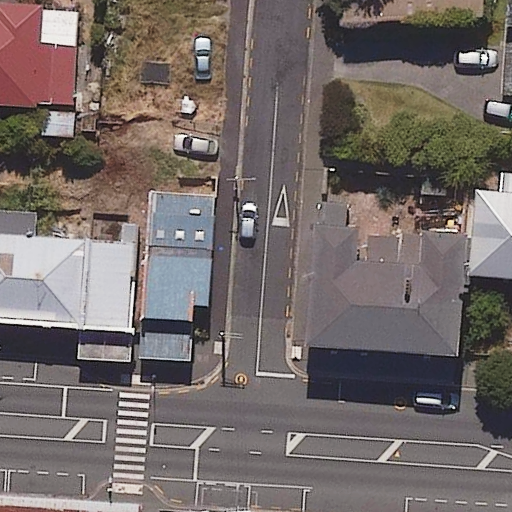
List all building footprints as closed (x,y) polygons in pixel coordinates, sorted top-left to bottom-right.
[(484,19),(483,0),(341,0),(343,25),(484,19)] [(511,0),(507,0),(503,97),(511,97),(511,0)] [(0,6),(0,106),(37,107),(37,142),(75,142),(74,6),(0,6)] [(511,174),(501,174),(500,194),(474,193),(470,280),(511,281),(511,174)] [(150,191),(141,335),(192,339),(194,309),(210,310),(218,196),(150,191)] [(357,205),(315,202),(306,348),(456,358),(464,239),(401,235),(399,269),(353,266),(357,205)] [(0,237),(0,326),(132,334),(138,246),(0,237)]
